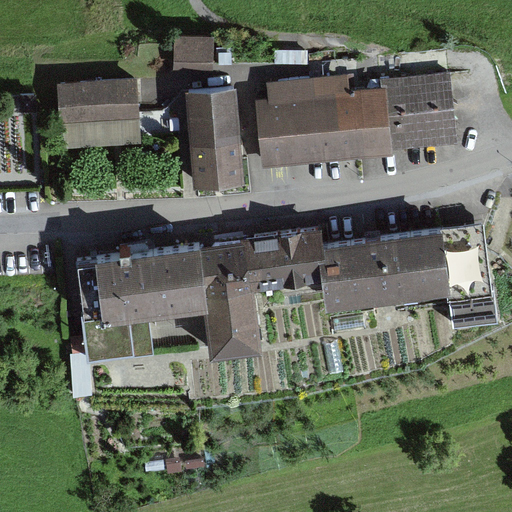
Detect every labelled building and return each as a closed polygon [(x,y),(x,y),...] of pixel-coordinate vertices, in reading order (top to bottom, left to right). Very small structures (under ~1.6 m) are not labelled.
[(213,75),(213,38),(175,38),(174,74),(213,75)] [(266,98),(253,99),(261,165),(461,142),(453,68),(346,80),(345,72),(264,81),(266,98)] [(137,72),(61,77),(64,143),(141,138),(137,72)] [(240,82),(185,86),(193,181),(249,176),(240,82)] [(484,216),(319,238),(323,270),(327,301),(450,286),(454,320),(498,315),(484,216)] [(317,222),(248,230),(253,279),(323,270),(319,238),(317,222)] [(248,230),(199,235),(207,294),(214,349),(262,345),(253,279),(248,230)] [(76,250),(89,353),(156,346),(150,300),(207,294),(199,235),(76,250)]
